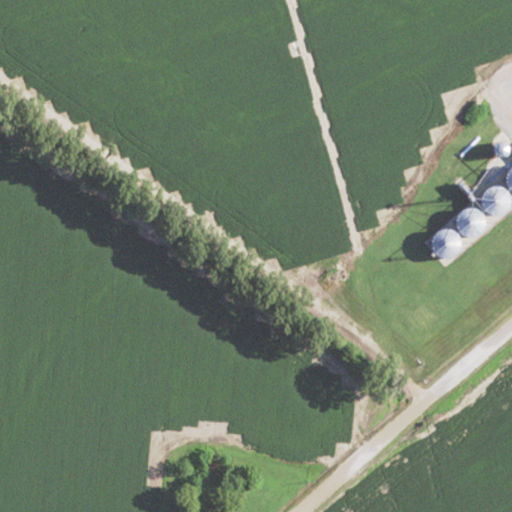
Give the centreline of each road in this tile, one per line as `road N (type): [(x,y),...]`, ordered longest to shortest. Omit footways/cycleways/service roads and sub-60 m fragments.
road 1 (track): [(0,79),(385,358)]
road 2 (track): [(430,395),(385,358),(288,0)]
road 3 (residential): [(294,511),(430,395)]
